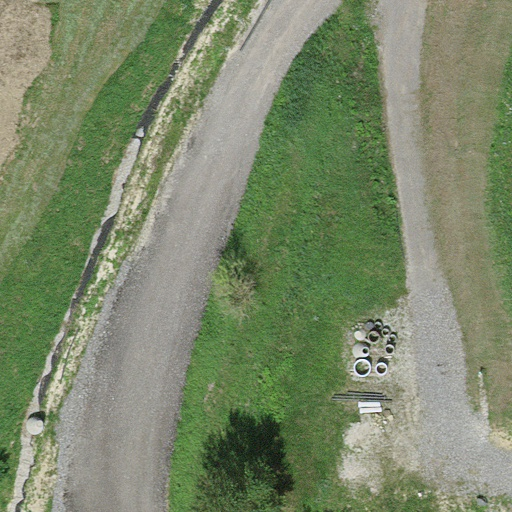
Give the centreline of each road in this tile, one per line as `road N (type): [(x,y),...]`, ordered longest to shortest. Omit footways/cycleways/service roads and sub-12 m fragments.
road 1 (track): [(296,0),(263,40),(158,312),(118,511)]
road 2 (track): [(511,465),(485,457),(454,425),(424,365),(403,58),(408,0)]
